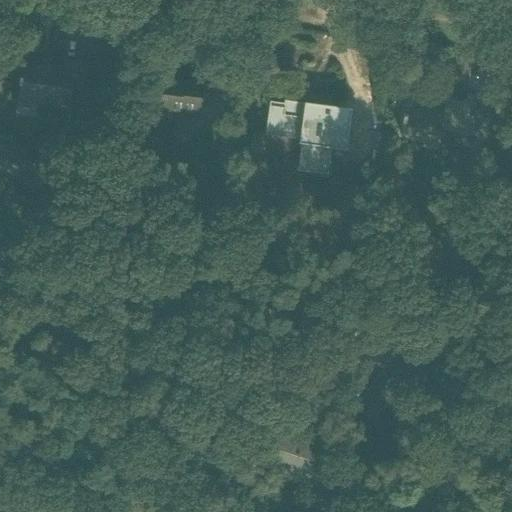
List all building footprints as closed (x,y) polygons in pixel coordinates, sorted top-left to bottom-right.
[(17,105),(72,111),(77,68),(22,62),(17,105)] [(164,112),(204,117),(208,80),(168,75),(164,112)] [(350,155),(355,113),(290,105),(292,89),(268,87),(263,133),(310,139),(305,176),(328,179),(331,153),(350,155)] [(449,178),(471,180),(479,101),(410,94),(406,127),(454,133),(449,178)] [(422,397),(437,375),(377,335),(363,357),(384,371),(358,411),(380,426),(407,386),(422,397)] [(262,470),(314,485),(327,443),(274,428),(262,470)]
